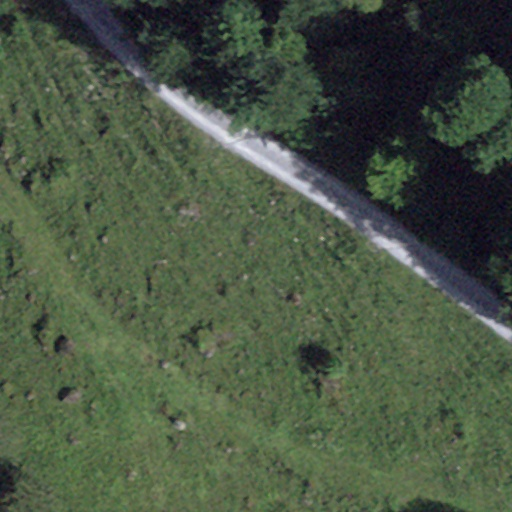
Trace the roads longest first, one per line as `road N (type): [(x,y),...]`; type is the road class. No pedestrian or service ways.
road 1 (track): [(511,325),(185,100),(92,0)]
road 2 (track): [(0,183),(77,302),(304,511)]
